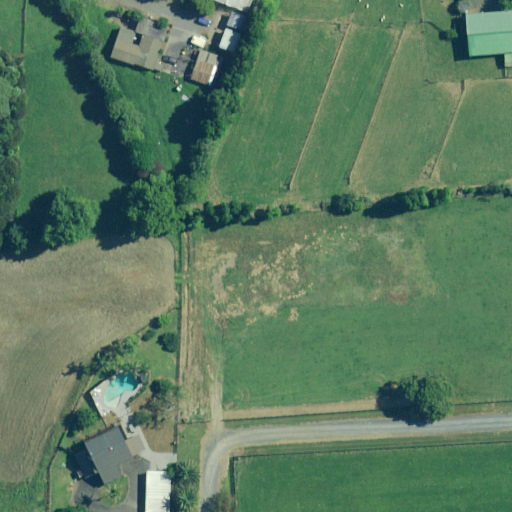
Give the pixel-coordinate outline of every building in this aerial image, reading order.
[(195,0),(243,17),(248,0),(195,0)] [(462,56),(499,53),(501,67),(511,66),(509,52),(511,51),(511,9),(458,14),(462,56)] [(243,18),(225,11),(220,25),(237,32),(243,18)] [(131,30),(115,25),(105,58),(152,72),(165,28),(136,19),(131,33),(139,35),(135,47),(127,45),(131,30)] [(224,58),(196,49),(185,81),(214,91),(224,58)] [(112,426),(75,442),(95,487),(116,478),(110,464),(145,448),(137,432),(118,440),(112,426)] [(148,470),(141,470),(139,511),(167,511),(168,472),(159,472),(159,460),(148,459),(148,470)]
